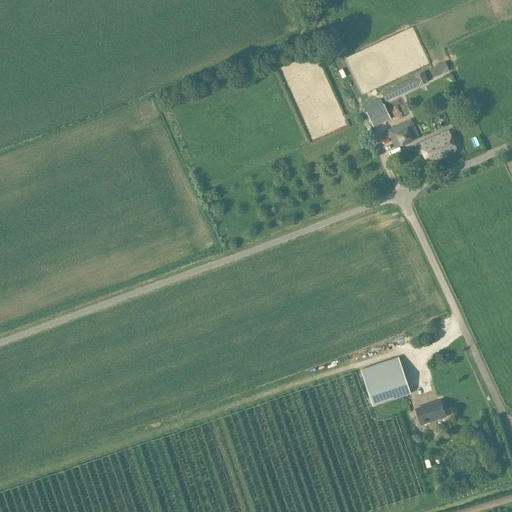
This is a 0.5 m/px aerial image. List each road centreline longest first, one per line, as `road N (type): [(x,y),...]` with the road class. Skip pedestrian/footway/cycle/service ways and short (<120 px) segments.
road 1 (unclassified): [(0,344),(403,195)]
road 2 (unclassified): [(403,195),(510,428)]
